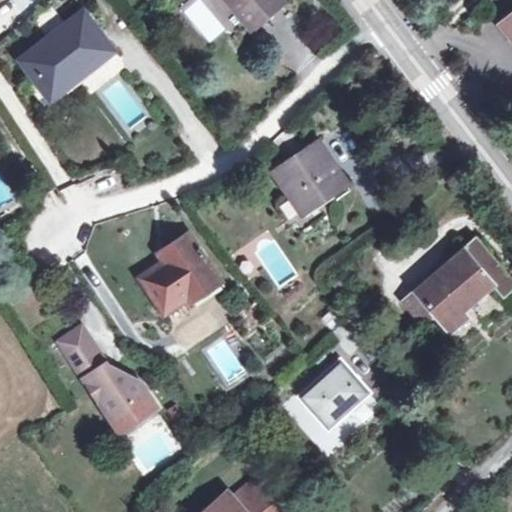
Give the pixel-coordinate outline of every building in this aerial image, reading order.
[(228,0),(251,28),(282,2),(279,0),(228,0)] [(113,50),(83,11),(21,59),(50,98),(113,50)] [(511,13),(497,26),(511,42),(511,13)] [(302,212),(345,183),(317,143),(275,172),(302,212)] [(188,232),(164,248),(169,257),(163,261),(139,277),(164,314),(188,297),(218,277),(188,232)] [(416,291),(418,293),(432,310),(445,325),(463,310),(492,285),(502,296),(511,287),(511,281),(476,239),(416,291)] [(157,252),(163,261),(169,257),(164,248),(157,252)] [(224,286),(218,277),(188,297),(194,306),(224,286)] [(432,310),(418,293),(406,304),(419,320),(432,310)] [(470,317),(463,310),(445,325),(452,333),(470,317)] [(350,355),(370,335),(352,314),(331,333),(350,355)] [(58,341),(66,352),(89,337),(81,325),(58,341)] [(109,366),(89,337),(66,352),(111,419),(131,406),(138,418),(156,406),(139,381),(110,366),(109,366)] [(328,428),(369,391),(340,360),(299,396),(328,428)] [(131,406),(111,419),(118,431),(138,418),(131,406)] [(257,479),(234,498),(240,506),(264,486),(257,479)] [(203,511),(286,511),(264,486),(240,506),(234,498),(228,490),(203,511)]
